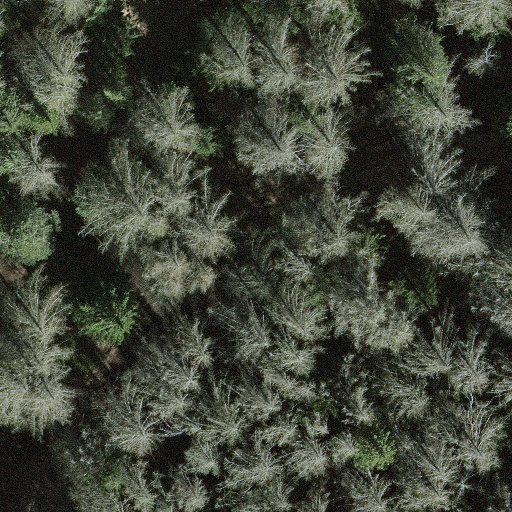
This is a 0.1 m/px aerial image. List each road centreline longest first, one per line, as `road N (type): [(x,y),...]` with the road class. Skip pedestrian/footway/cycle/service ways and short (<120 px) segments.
road 1 (track): [(0,437),(360,128),(511,65)]
road 2 (track): [(215,0),(125,83),(0,329)]
